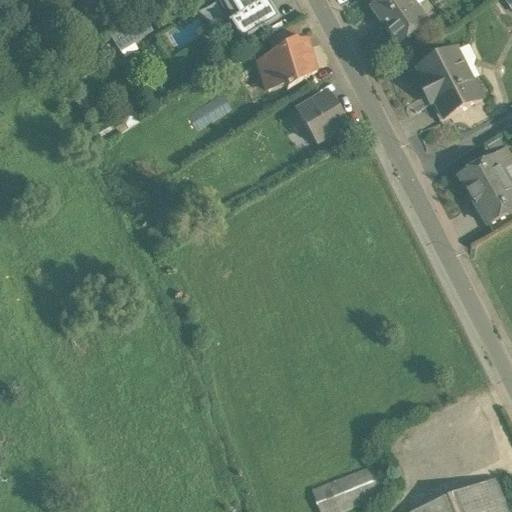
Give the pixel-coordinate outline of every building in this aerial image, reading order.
[(212,0),(228,25),(226,25),(227,27),(228,26),(240,45),(277,22),(266,3),(267,2),(265,0),(212,0)] [(426,25),(407,0),(385,0),(373,9),(398,45),(426,25)] [(289,30),(266,44),(272,53),(294,39),(289,30)] [(272,53),(254,65),(260,73),(266,94),(283,88),(286,92),(315,73),(307,49),(302,50),(294,39),(272,53)] [(475,61),(468,47),(456,53),(452,56),(468,85),(472,82),(472,83),(479,79),(473,68),(475,61)] [(455,51),(418,71),(427,86),(421,89),(431,107),(436,104),(445,121),(482,101),(472,83),(472,82),(468,85),(452,56),(456,53),(455,51)] [(328,99),(318,105),(316,101),(296,113),(316,145),(345,128),(328,99)] [(506,156),(461,182),(488,228),(510,216),(507,211),(508,210),(506,207),(511,203),(511,188),(502,172),(511,166),(506,156)] [(380,464),(328,485),(338,509),(390,488),(380,464)] [(507,511),(495,480),(420,511),(507,511)]
